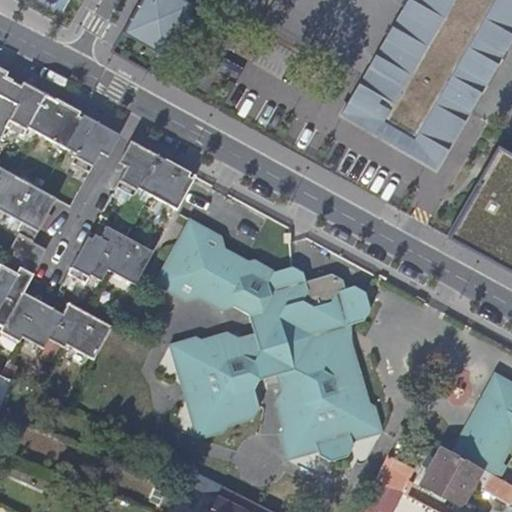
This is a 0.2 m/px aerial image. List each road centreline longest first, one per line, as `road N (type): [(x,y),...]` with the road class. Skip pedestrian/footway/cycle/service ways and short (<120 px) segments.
road 1 (residential): [(139,106),(511,314)]
road 2 (residential): [(139,106),(52,278)]
